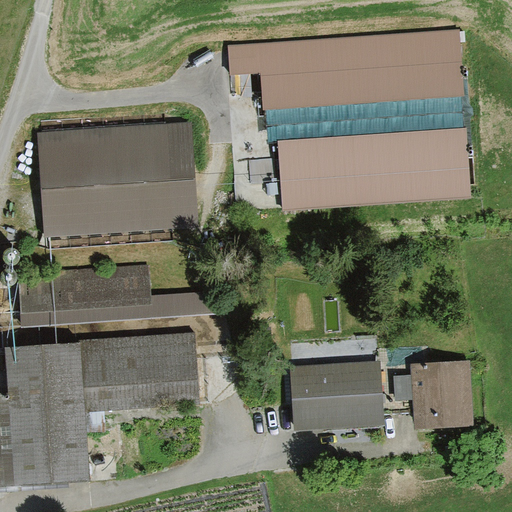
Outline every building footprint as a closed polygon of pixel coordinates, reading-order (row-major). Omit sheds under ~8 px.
[(461,30),(229,46),(231,77),(263,75),(266,112),(465,98),(461,30)] [(190,126),(40,135),(46,231),(196,221),(190,126)] [(467,129),(280,143),(285,214),(473,199),(467,129)] [(149,264),(19,275),(23,330),(227,315),(199,294),(151,298),(149,264)] [(9,394),(0,394),(0,492),(89,487),(84,412),(201,404),(197,335),(6,348),(9,394)] [(474,361),(411,365),(416,433),(478,429),(474,361)] [(379,362),(290,370),(296,435),(383,428),(379,362)]
